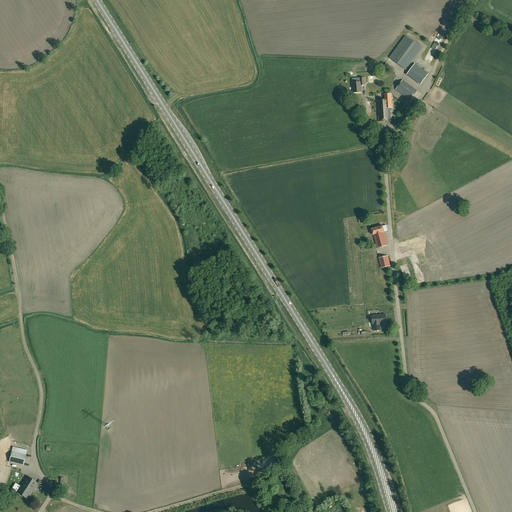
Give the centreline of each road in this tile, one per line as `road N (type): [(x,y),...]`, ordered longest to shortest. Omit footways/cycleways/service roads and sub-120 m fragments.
road 1 (primary): [(313,343),(94,0)]
road 2 (track): [(0,201),(23,339),(40,384),(32,446)]
road 3 (primary): [(400,511),(363,420),(313,343)]
road 4 (primary): [(313,343),(369,450),(388,511)]
road 5 (track): [(472,0),(400,131)]
